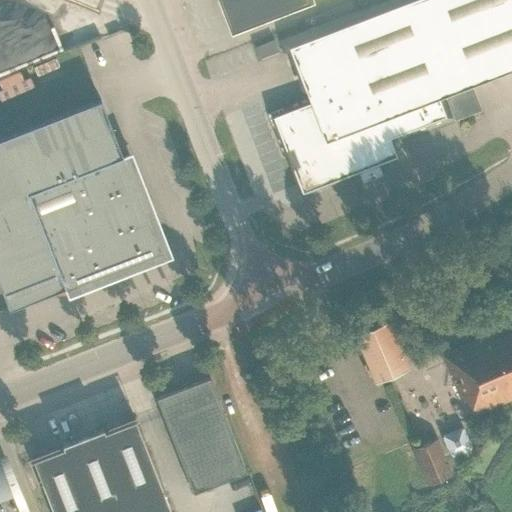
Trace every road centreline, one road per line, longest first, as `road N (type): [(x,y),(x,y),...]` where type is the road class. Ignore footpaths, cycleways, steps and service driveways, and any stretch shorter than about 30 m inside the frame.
road 1 (unclassified): [(262,296),(149,0)]
road 2 (unclassified): [(0,404),(262,296)]
road 3 (unclassified): [(262,296),(400,241),(511,177)]
